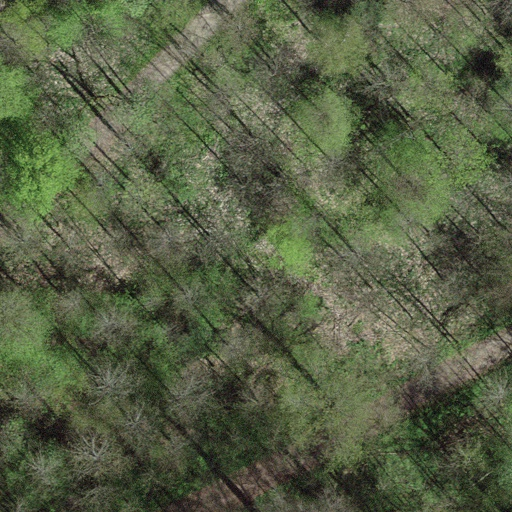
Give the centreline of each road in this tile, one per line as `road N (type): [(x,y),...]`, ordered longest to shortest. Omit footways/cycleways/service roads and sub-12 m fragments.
road 1 (track): [(190,511),(511,354)]
road 2 (track): [(0,216),(58,169),(225,0)]
